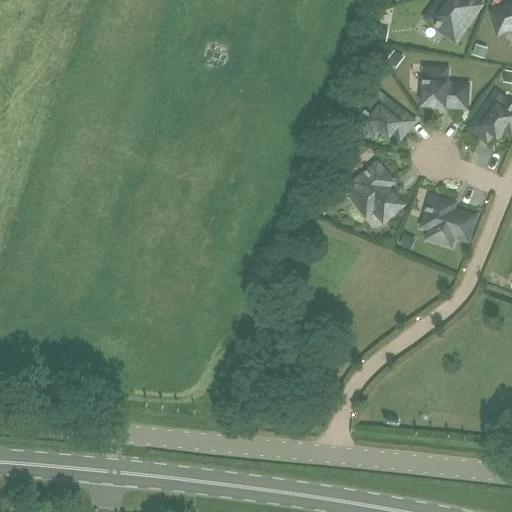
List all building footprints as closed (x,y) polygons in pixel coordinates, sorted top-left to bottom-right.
[(453,0),(447,9),(439,3),(427,20),(437,27),(436,28),(438,29),(439,29),(455,41),(456,40),(455,39),(460,33),(461,33),(480,7),(471,0),(459,0),(458,2),(455,0),(453,0)] [(511,7),(493,14),(495,20),(496,19),(499,28),(497,28),(499,34),(511,29),(511,7)] [(425,85),(424,106),(466,108),(466,102),(465,102),(466,93),(467,93),(467,87),(446,86),(446,72),(426,71),(425,82),(424,82),(424,85),(425,85)] [(487,141),(493,134),(497,137),(504,127),(511,133),(511,132),(511,107),(496,95),(495,96),(496,97),(491,103),(491,102),(471,129),(487,141)] [(389,137),(392,133),(400,139),(413,123),(387,102),(386,103),(380,98),(380,97),(379,96),(367,112),(366,112),(364,114),(365,115),(358,124),(374,137),(380,129),(389,137)] [(378,165),(368,173),(368,172),(366,174),(366,175),(354,185),(360,192),(352,198),(353,199),(354,198),(357,202),(356,202),(367,216),(375,210),(384,221),(402,207),(391,193),(389,195),(385,190),(392,183),(378,165)] [(451,214),(454,205),(432,198),(429,210),(428,209),(427,212),(428,212),(423,227),(432,230),(429,239),(430,239),(430,238),(435,240),(435,241),(451,246),(454,237),(468,241),(475,219),(459,214),(458,216),(451,214)]
